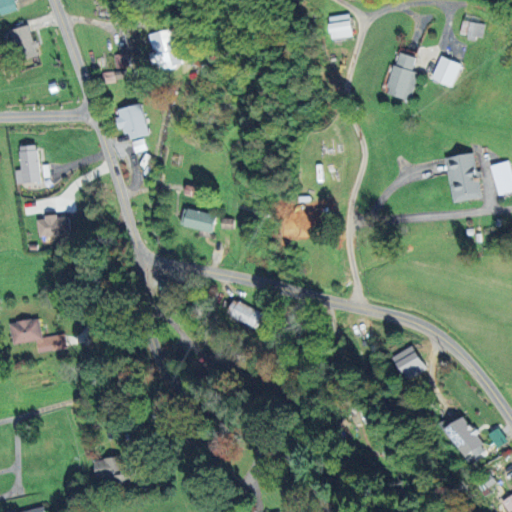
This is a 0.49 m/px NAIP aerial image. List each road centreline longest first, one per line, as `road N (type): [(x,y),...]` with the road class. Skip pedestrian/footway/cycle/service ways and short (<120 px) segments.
road 1 (residential): [(335,511),(270,444),(185,390),(156,356),(142,315),(142,256),(52,0)]
road 2 (residential): [(511,420),(457,349),(426,327),(142,256)]
road 3 (residential): [(360,306),(347,238),(363,156),(345,109),(361,17)]
